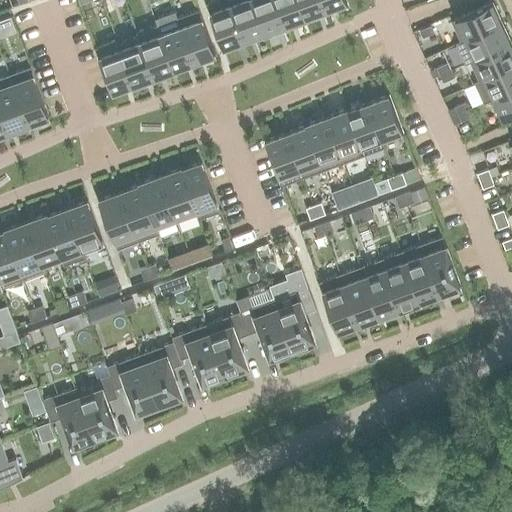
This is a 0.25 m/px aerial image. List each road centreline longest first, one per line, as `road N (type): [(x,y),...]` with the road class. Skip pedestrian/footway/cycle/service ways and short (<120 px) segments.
road 1 (residential): [(507,300),(201,415),(12,511)]
road 2 (unclassified): [(153,511),(511,347)]
road 3 (residential): [(406,51),(507,300)]
road 4 (residential): [(406,51),(228,125)]
road 5 (residential): [(213,85),(387,9)]
road 6 (residential): [(228,125),(104,166)]
road 7 (residential): [(90,125),(213,85)]
